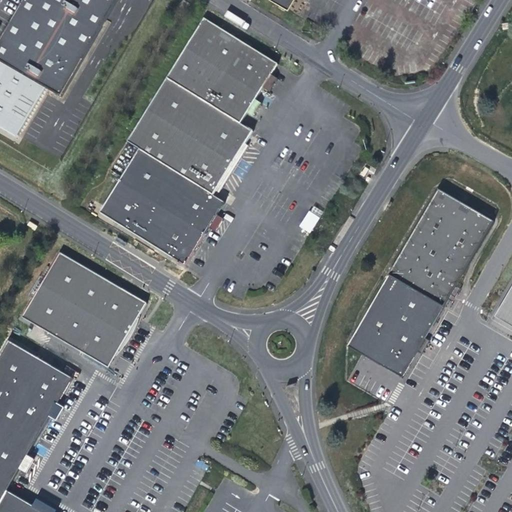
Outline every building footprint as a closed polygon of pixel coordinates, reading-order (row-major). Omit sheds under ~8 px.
[(21,0),(0,38),(0,126),(16,136),(45,86),(60,95),(115,0),(21,0)] [(272,0),(289,10),(295,0),(272,0)] [(252,102),(259,90),(267,77),(275,65),(201,18),(165,77),(239,122),(244,114),(252,102)] [(250,129),(239,122),(165,77),(125,141),(136,148),(139,149),(211,194),(216,186),(225,170),(228,165),(233,158),(249,132),(250,129)] [(273,80),(267,77),(259,90),(265,94),(273,80)] [(258,106),(252,102),(244,114),(250,118),(253,114),(258,106)] [(100,213),(185,266),(204,236),(225,203),(211,194),(139,149),(119,182),(100,213)] [(375,172),(365,166),(359,176),(369,182),(375,172)] [(435,193),(388,273),(442,305),(443,303),(451,290),(489,225),(435,193)] [(309,210),(299,227),(309,233),(319,217),(309,210)] [(29,221),(27,224),(30,227),(30,228),(33,229),(36,225),(29,221)] [(22,316),(110,368),(124,342),(129,333),(132,328),(147,302),(60,252),(22,316)] [(442,305),(388,273),(343,349),(398,381),(413,356),(421,342),(442,305)] [(511,285),(493,318),(507,326),(511,318),(511,285)] [(455,292),(451,290),(443,303),(448,305),(452,298),(455,292)] [(0,352),(0,502),(8,490),(20,468),(28,455),(36,441),(51,416),(59,402),(73,378),(8,339),(0,352)] [(425,344),(421,342),(413,356),(417,358),(420,353),(425,344)] [(63,405),(59,402),(51,416),(55,419),(60,412),(63,405)] [(33,458),(28,455),(20,468),(25,471),(29,465),(33,458)] [(45,511),(32,504),(8,490),(0,502),(0,511),(45,511)] [(36,498),(32,504),(45,511),(46,511),(50,506),(43,502),(36,498)]
